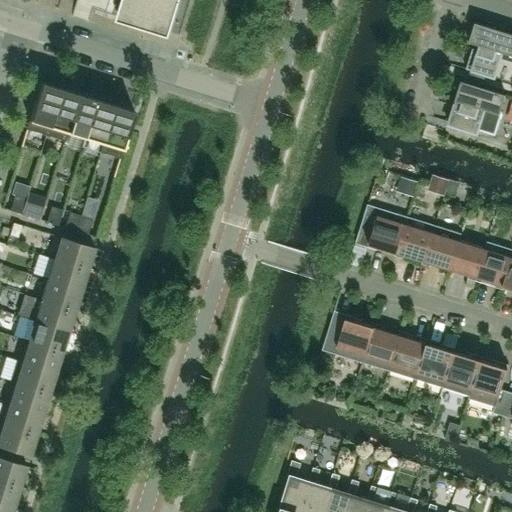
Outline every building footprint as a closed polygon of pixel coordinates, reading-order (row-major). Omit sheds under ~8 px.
[(172,30),(180,0),(76,0),(72,15),(90,21),(94,8),(146,25),(147,22),(172,30)] [(511,33),(502,30),(503,27),(488,22),(487,26),(475,22),(469,42),(481,45),(479,50),(472,48),(466,69),(494,77),(500,57),(511,60),(511,33)] [(506,94),(461,80),(455,100),(456,100),(449,122),(477,131),(477,129),(494,134),(500,114),(506,94)] [(45,135),(59,88),(40,82),(25,129),(31,131),(31,130),(41,134),(45,135)] [(66,132),(78,94),(59,88),(45,135),(48,136),(59,139),(59,140),(64,141),(67,132),(66,132)] [(84,138),(96,99),(78,94),(66,132),(67,132),(84,138)] [(102,143),(114,105),(96,99),(84,138),(101,143),(102,143)] [(130,124),(134,111),(114,105),(102,143),(101,143),(98,152),(103,154),(103,153),(114,156),(114,157),(119,159),(128,130),(130,124)] [(414,195),(418,181),(400,176),(396,189),(414,195)] [(448,179),(445,191),(454,195),(458,182),(448,179)] [(20,214),(24,202),(25,198),(14,195),(9,210),(20,214)] [(28,216),(32,205),(24,202),(20,214),(28,216)] [(396,252),(408,216),(367,204),(355,243),(377,250),(378,246),(386,249),(396,252)] [(57,225),(62,210),(51,206),(46,222),(57,225)] [(75,231),(80,216),(68,212),(64,227),(75,231)] [(87,234),(91,219),(80,216),(75,231),(87,234)] [(423,260),(434,224),(408,216),(396,252),(395,255),(403,258),(404,254),(415,258),(422,260),(423,260)] [(17,237),(21,225),(13,223),(9,235),(17,237)] [(459,240),(462,233),(434,224),(423,260),(422,260),(421,264),(430,266),(431,263),(450,269),(459,240)] [(87,269),(94,247),(60,237),(53,258),(87,269)] [(486,248),(485,248),(459,240),(450,269),(468,274),(467,278),(476,281),(477,277),(486,248)] [(503,285),(511,257),(511,248),(487,241),(485,248),(486,248),(477,277),(495,283),(494,286),(503,289),(504,285),(503,285)] [(511,257),(503,285),(504,285),(511,287),(511,257)] [(81,289),(87,269),(53,258),(47,279),(81,289)] [(74,310),(81,289),(47,279),(41,299),(74,310)] [(68,331),(74,310),(41,299),(34,320),(68,331)] [(373,326),(355,320),(356,316),(334,310),(322,349),(351,359),(362,362),(373,326)] [(62,351),(68,331),(34,320),(28,340),(23,339),(62,351)] [(400,334),(399,334),(381,328),(383,325),(374,322),(373,326),(362,362),(380,368),(389,370),(400,334)] [(416,379),(427,342),(408,337),(409,333),(401,330),(399,334),(400,334),(389,370),(409,377),(416,379)] [(55,372),(62,351),(23,339),(17,360),(55,372)] [(454,351),(455,347),(447,345),(445,348),(427,342),(416,379),(438,386),(442,387),(454,351)] [(480,359),(481,359),(482,356),(473,353),(472,357),(454,351),(442,387),(467,395),(469,395),(480,359)] [(492,412),(504,415),(511,392),(501,389),(509,364),(500,361),(499,365),(481,359),(480,359),(469,395),(468,399),(494,408),(492,412)] [(49,393),(55,372),(17,360),(10,381),(49,393)] [(42,413),(49,393),(10,381),(4,401),(42,413)] [(0,422),(36,434),(42,413),(4,401),(0,413),(0,422)] [(0,446),(29,455),(36,434),(0,422),(0,446)] [(0,480),(19,487),(26,465),(0,457),(0,480)] [(302,511),(312,482),(309,481),(297,477),(301,463),(292,460),(286,478),(292,480),(281,511),(302,511)] [(324,511),(332,488),(328,487),(316,483),(320,469),(313,467),(309,481),(312,482),(302,511),(324,511)] [(345,511),(351,494),(348,493),(335,490),(340,475),(333,473),(328,487),(332,488),(324,511),(345,511)] [(367,511),(371,501),(367,499),(355,496),(359,481),(356,480),(352,479),(348,493),(351,494),(345,511),(367,511)] [(0,503),(13,507),(19,487),(0,480),(0,503)] [(387,505),(391,491),(372,485),(367,499),(371,501),(367,511),(388,511),(390,507),(387,505)] [(407,511),(406,511),(394,508),(398,493),(391,491),(387,505),(390,507),(388,511),(407,511)] [(413,511),(418,499),(414,498),(411,497),(406,511),(407,511),(413,511)] [(0,511),(11,511),(13,507),(0,503),(0,511)] [(435,511),(437,505),(434,504),(430,503),(427,511),(435,511)]
